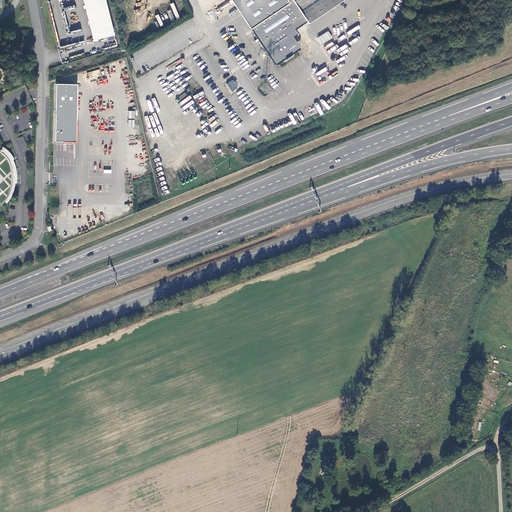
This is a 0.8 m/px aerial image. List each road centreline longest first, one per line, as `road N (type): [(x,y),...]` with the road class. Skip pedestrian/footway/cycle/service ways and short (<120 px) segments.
road 1 (secondary): [(0,351),(384,203),(511,173)]
road 2 (trunk): [(450,119),(0,293)]
road 3 (trunk): [(0,316),(340,185)]
road 4 (unclassified): [(0,257),(29,244),(39,222),(41,58),(32,0)]
road 5 (track): [(500,511),(497,445),(386,505)]
road 6 (trunk): [(340,185),(511,120)]
road 7 (unknown): [(186,53),(162,79),(172,123),(195,133),(235,129),(217,105)]
road 8 (trunk): [(340,185),(511,148)]
road 9 (track): [(373,117),(511,61)]
